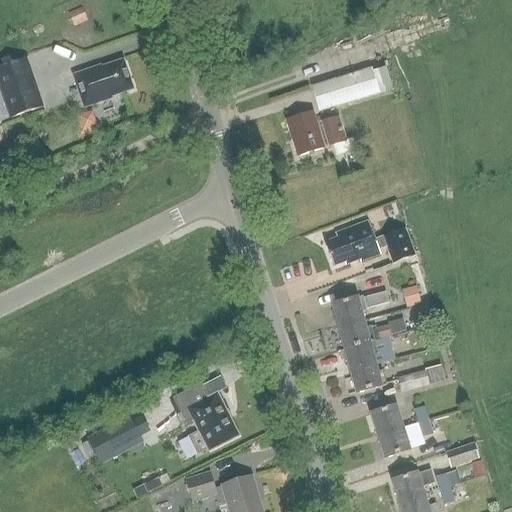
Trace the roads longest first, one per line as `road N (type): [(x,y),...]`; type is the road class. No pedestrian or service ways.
road 1 (tertiary): [(331,511),(230,187)]
road 2 (residential): [(230,187),(0,304)]
road 3 (unclassified): [(0,209),(209,112)]
